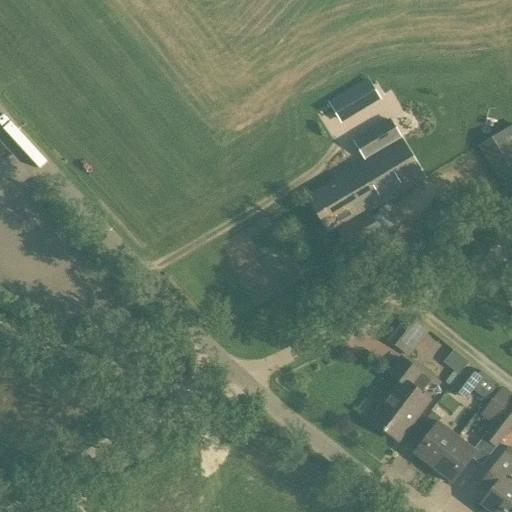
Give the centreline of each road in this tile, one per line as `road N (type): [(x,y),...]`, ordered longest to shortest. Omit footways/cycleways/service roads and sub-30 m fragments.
road 1 (tertiary): [(207,343),(0,116)]
road 2 (residential): [(241,380),(511,250)]
road 3 (tertiary): [(411,511),(241,380)]
road 4 (unclassified): [(11,511),(55,477),(192,398)]
road 5 (track): [(192,398),(0,328)]
